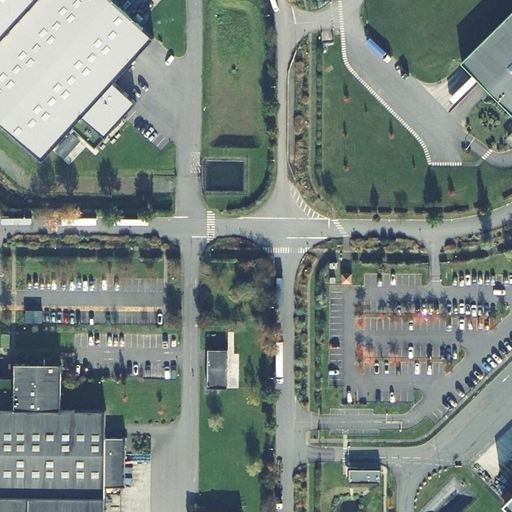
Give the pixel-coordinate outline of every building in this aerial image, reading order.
[(113,0),(0,0),(0,121),(42,160),(73,128),(95,149),(137,102),(115,82),(155,38),(113,0)] [(511,11),(461,62),(511,113),(511,11)] [(343,274),(342,283),(351,283),(351,274),(343,274)] [(208,350),(207,358),(228,358),(228,350),(208,350)] [(207,358),(207,388),(227,389),(228,358),(207,358)] [(0,511),(105,511),(106,486),(106,454),(126,454),(126,437),(106,437),(106,410),(61,410),(62,364),(31,363),(15,363),(15,378),(0,377),(0,511)] [(106,454),(106,486),(126,487),(126,454),(106,454)] [(379,483),(379,470),(348,470),(348,483),(379,483)] [(511,511),(511,494),(503,503),(511,511)]
